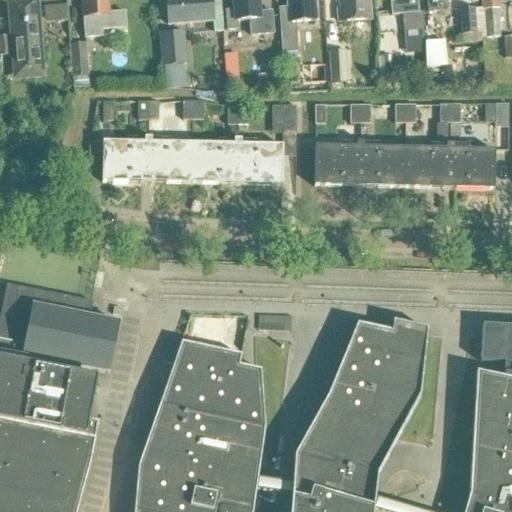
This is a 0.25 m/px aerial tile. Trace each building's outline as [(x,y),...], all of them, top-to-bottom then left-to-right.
[(107,0),(81,0),(84,41),(102,39),(101,33),(126,31),(124,15),(109,16),(107,0)] [(211,0),(165,0),(168,27),(213,24),(213,34),(221,34),(219,0),(211,1),(211,0)] [(258,0),(231,0),(232,13),(224,13),(225,34),(237,33),(237,25),(249,24),(250,39),(273,37),(271,15),(259,16),(258,0)] [(286,0),(287,8),(277,9),(281,56),(297,55),(295,24),(309,22),(308,3),(313,3),(313,0),(286,0)] [(335,0),(336,5),(338,25),(370,22),(368,0),(335,0)] [(402,17),(403,35),(422,33),(421,16),(418,16),(416,0),(389,0),(391,18),(402,17)] [(425,0),(427,16),(446,14),(444,0),(425,0)] [(500,39),(498,11),(497,0),(480,0),(482,13),(485,41),(500,39)] [(42,81),(36,2),(8,4),(15,83),(42,81)] [(65,7),(43,9),(44,26),(66,25),(65,7)] [(460,37),(461,37),(462,45),(481,44),(481,30),(476,30),(475,11),(458,12),(460,37)] [(163,69),(184,67),(185,67),(183,35),(159,37),(161,69),(163,69)] [(0,58),(10,58),(8,38),(0,38),(0,58)] [(504,61),(511,60),(511,39),(503,40),(504,61)] [(445,70),(443,44),(424,46),(425,72),(445,70)] [(88,78),(86,45),(68,47),(71,79),(72,79),(88,78)] [(330,87),(347,86),(345,53),(328,54),(330,87)] [(378,79),(392,78),(390,58),(376,59),(378,79)] [(184,67),(163,69),(165,92),(186,91),(184,67)] [(322,68),(308,69),(308,89),(323,89),(322,68)] [(88,78),(72,79),(73,89),(89,88),(88,78)] [(192,125),(193,105),(181,105),(181,125),(192,125)] [(202,105),(193,105),(192,125),(202,125),(202,105)] [(102,125),(113,125),(112,106),(102,106),(102,125)] [(147,125),(148,106),(137,106),(137,125),(147,125)] [(148,106),(147,125),(157,125),(158,106),(148,106)] [(449,109),(449,128),(459,128),(459,108),(449,109)] [(483,108),(483,128),(494,127),(494,132),(507,132),(507,108),(483,108)] [(359,126),(360,109),(349,109),(349,117),(349,129),(360,129),(360,127),(360,126),(359,126)] [(360,127),(370,127),(370,109),(360,109),(360,126),(360,127)] [(404,127),(404,109),(394,109),(394,127),(404,127)] [(415,109),(404,109),(404,127),(415,127),(415,109)] [(449,128),(449,109),(438,109),(438,128),(449,128)] [(237,129),(237,110),(226,110),(226,129),(237,129)] [(247,110),(237,110),(237,129),(247,129),(247,110)] [(281,135),(295,134),(295,110),(271,110),(271,129),(281,129),(281,135)] [(324,110),(314,110),(314,127),(325,127),(325,117),(324,110)] [(282,149),(259,148),(259,188),(281,189),(282,160),(295,160),(295,134),(281,135),(281,129),(271,129),(271,137),(282,137),(282,149)] [(336,150),(336,190),(358,191),(359,145),(360,129),(349,129),(349,140),(341,140),(341,150),(336,150)] [(124,145),(124,186),(146,186),(147,141),(144,141),(144,145),(124,145)] [(151,141),(147,141),(146,186),(169,187),(169,146),(151,146),(151,141)] [(233,147),(214,147),(214,188),(236,188),(237,143),(233,143),(233,147)] [(237,143),(236,188),(259,188),(259,148),(240,148),(240,143),(237,143)] [(124,186),(124,145),(102,144),(101,185),(124,186)] [(359,145),(358,191),(381,191),(381,151),(363,150),(363,145),(359,145)] [(169,146),(169,187),(191,187),(192,146),(169,146)] [(192,146),(191,187),(214,188),(214,147),(192,146)] [(336,190),(336,150),(314,149),(313,190),(336,190)] [(404,151),(381,151),(381,191),(403,191),(404,151)] [(426,152),(404,151),(403,191),(426,192),(426,152)] [(426,152),(426,192),(448,192),(449,152),(426,152)] [(471,153),(449,152),(448,192),(471,193),(471,153)] [(471,153),(471,193),(493,193),(494,153),(471,153)] [(77,511),(89,469),(98,425),(88,423),(96,383),(22,369),(24,360),(107,377),(117,326),(89,320),(92,305),(6,288),(0,317),(0,511),(77,511)] [(137,471),(133,511),(252,511),(255,494),(290,499),(289,511),(511,511),(511,329),(481,328),(479,364),(503,365),(502,382),(476,376),(468,499),(464,511),(409,511),(374,502),(377,479),(419,400),(426,332),(392,325),(391,336),(356,328),(293,460),(291,487),(257,482),(264,432),(260,374),(238,369),(240,358),(180,345),(137,471)] [(168,337),(160,362),(171,366),(180,341),(168,337)]
